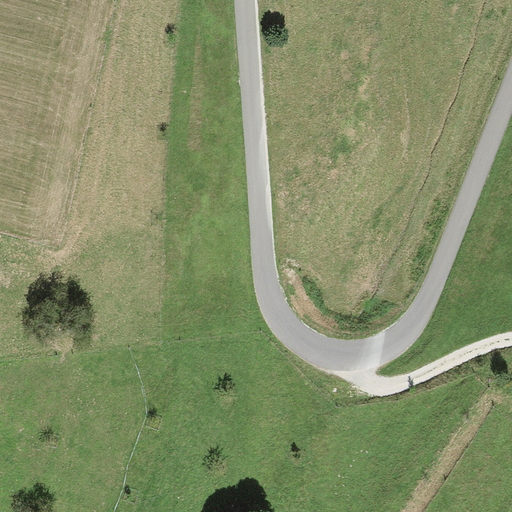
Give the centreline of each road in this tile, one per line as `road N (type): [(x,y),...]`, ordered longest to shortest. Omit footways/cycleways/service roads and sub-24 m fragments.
road 1 (unclassified): [(511,82),(419,314),(359,358),(323,358),(280,332),(264,285),(241,0)]
road 2 (track): [(359,358),(365,383),(385,390),(511,338)]
